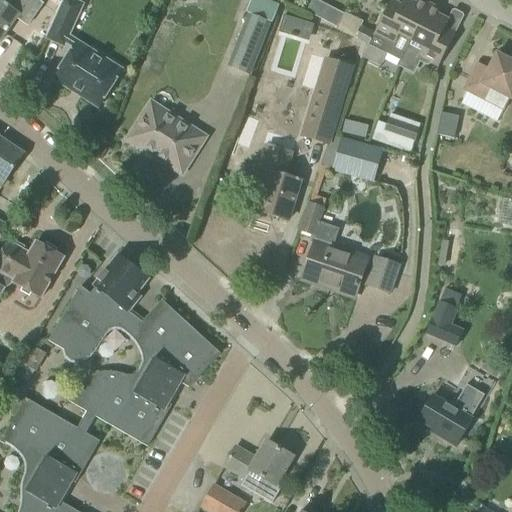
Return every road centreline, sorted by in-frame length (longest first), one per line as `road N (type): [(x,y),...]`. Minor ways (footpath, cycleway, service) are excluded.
road 1 (tertiary): [(251,331),(0,97)]
road 2 (tertiary): [(388,511),(330,411),(251,331)]
road 3 (residential): [(149,511),(251,331)]
